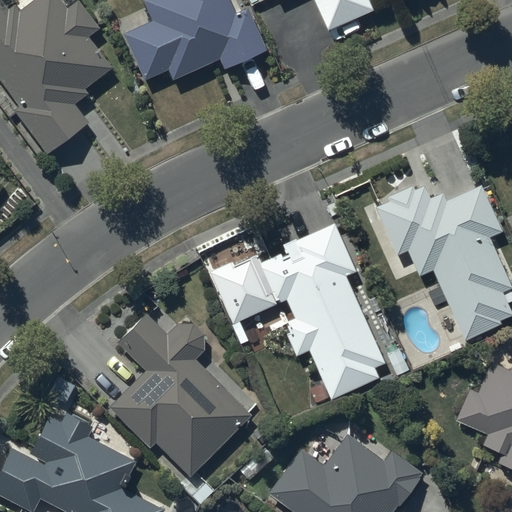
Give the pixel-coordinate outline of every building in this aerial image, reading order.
[(0,0),(0,84),(16,107),(11,111),(45,159),(84,131),(66,106),(79,96),(75,90),(102,70),(81,40),(95,29),(77,5),(67,8),(60,0),(37,0),(20,13),(13,4),(7,9),(0,0)] [(229,0),(147,0),(144,2),(154,24),(127,36),(147,81),(170,71),(175,82),(218,63),(223,75),(270,54),(250,7),(236,14),(229,0)] [(276,0),(316,0),(330,31),(371,13),(365,0),(276,0)] [(426,187),(376,209),(397,258),(409,253),(420,277),(432,272),(464,345),(504,328),(501,323),(511,318),(501,294),(511,290),(489,241),(502,235),(481,188),(447,203),(444,196),(431,198),(426,187)] [(312,350),(332,399),(378,380),(373,368),(380,365),(344,278),(353,274),(334,231),(300,245),(305,258),(294,263),(290,254),(256,268),(268,298),(274,296),(278,306),(287,305),(293,319),(283,324),(296,356),(312,350)] [(139,374),(102,410),(150,460),(157,453),(187,484),(254,418),(199,361),(206,349),(203,335),(190,327),(178,327),(168,337),(143,311),(110,344),(139,374)] [(511,376),(491,368),(480,393),(471,394),(458,424),(489,437),(485,446),(507,456),(503,466),(511,469),(511,376)] [(12,449),(0,472),(0,497),(29,511),(33,511),(40,500),(64,511),(160,511),(122,493),(137,465),(87,440),(92,429),(68,416),(64,424),(49,417),(28,458),(12,449)] [(385,466),(349,438),(325,469),(300,450),(266,495),(288,511),(393,511),(420,478),(392,457),(385,466)]
